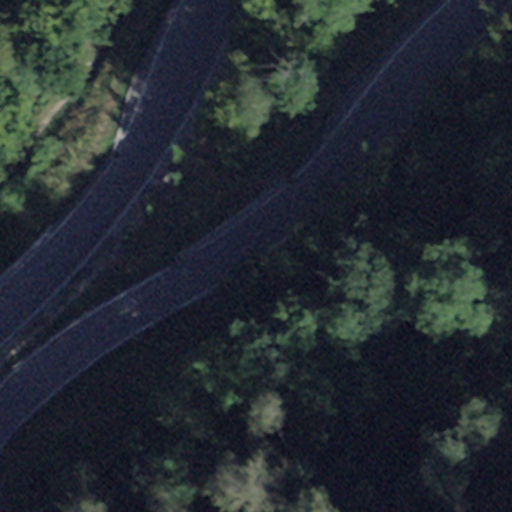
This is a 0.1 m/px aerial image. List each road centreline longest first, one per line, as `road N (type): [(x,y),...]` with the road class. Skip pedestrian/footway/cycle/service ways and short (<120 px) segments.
road 1 (tertiary): [(477,0),(438,37),(377,123),(315,184),(236,245),(68,349),(0,414)]
road 2 (tertiary): [(0,313),(119,186),(168,104),(210,0)]
